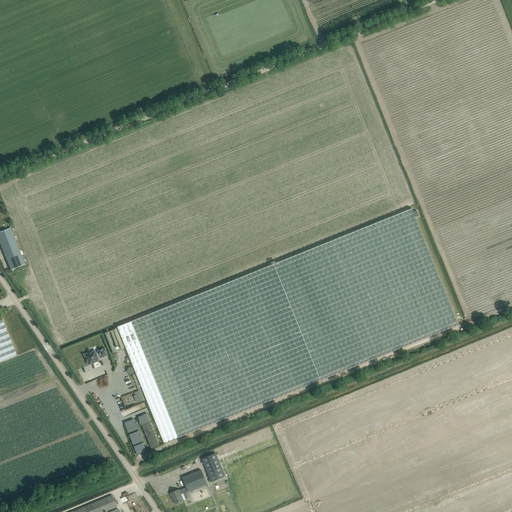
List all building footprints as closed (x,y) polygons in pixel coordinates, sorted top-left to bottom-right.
[(412,209),(274,264),(118,327),(136,373),(133,375),(133,376),(133,377),(134,378),(135,380),(134,381),(135,381),(136,383),(136,384),(137,385),(137,386),(138,390),(139,390),(139,391),(134,393),(138,402),(143,400),(143,401),(147,399),(165,443),(459,325),(412,209)] [(10,228),(0,232),(0,242),(8,262),(9,266),(12,265),(14,269),(19,267),(25,264),(10,228)] [(2,319),(0,319),(0,361),(16,355),(2,319)] [(118,328),(104,333),(112,353),(117,351),(115,346),(118,345),(117,342),(123,340),(118,328)] [(309,502),(285,511),(504,511),(511,509),(511,333),(279,428),(309,502)] [(88,353),(84,355),(85,358),(86,358),(89,365),(99,361),(98,359),(100,358),(107,355),(105,348),(98,351),(98,352),(96,353),(95,351),(88,354),(88,353)] [(123,417),(133,412),(131,408),(121,412),(123,417)] [(147,413),(137,417),(141,426),(150,422),(147,413)] [(133,419),(124,423),(128,433),(137,429),(133,419)] [(150,422),(142,426),(146,437),(155,434),(150,422)] [(138,431),(129,435),(133,445),(142,441),(138,431)] [(155,434),(146,437),(151,449),(160,445),(155,434)] [(143,443),(133,446),(137,455),(146,451),(143,443)] [(216,453),(202,459),(212,482),(226,477),(216,453)] [(189,492),(207,484),(201,470),(183,478),(187,487),(179,490),(170,494),(172,498),(173,497),(176,504),(184,501),(181,494),(188,491),(189,492)] [(102,511),(117,506),(116,505),(118,504),(117,501),(115,502),(112,495),(73,511),(71,511),(102,511)]
